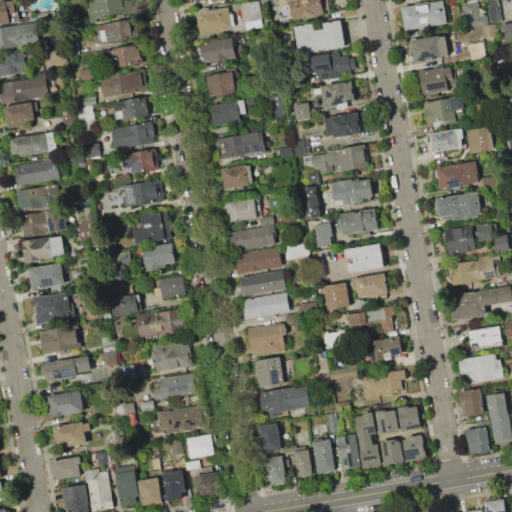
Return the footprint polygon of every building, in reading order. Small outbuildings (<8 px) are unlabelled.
[(0,1),(7,0),(7,1),(14,0),(16,10),(18,10),(20,21),(11,23),(0,25),(0,1)] [(86,0),(131,0),(133,11),(104,16),(104,20),(90,23),(86,0)] [(328,0),(330,9),(325,10),(325,13),(304,17),(303,18),(299,19),(296,18),(292,19),(292,16),(290,16),(288,4),(281,6),(279,0),(328,0)] [(401,7),(415,5),(415,3),(430,1),(430,2),(444,0),(448,23),(405,30),(401,7)] [(462,10),(461,2),(469,1),(476,0),(478,13),(483,12),(483,15),(485,15),(487,23),(465,27),(464,20),(461,20),(460,10),(462,10)] [(491,22),(487,0),(498,0),(502,20),(491,22)] [(240,4),(260,1),(263,19),(261,20),(262,27),(244,30),(240,4)] [(196,12),(202,11),(202,8),(209,7),(210,8),(216,7),(216,9),(229,7),(230,14),(232,13),(235,27),(200,33),(196,12)] [(106,23),(126,19),(127,22),(131,21),(132,22),(133,22),(135,33),(134,34),(134,35),(129,36),(130,38),(110,42),(109,40),(104,41),(102,30),(107,29),(106,23)] [(341,20),(346,46),(299,54),(294,26),(311,23),(312,30),(324,28),(323,23),(341,20)] [(0,27),(36,22),(37,27),(40,27),(41,35),(39,35),(40,42),(2,48),(1,46),(0,46),(0,27)] [(501,24),(511,22),(511,42),(507,43),(505,31),(502,31),(501,24)] [(495,23),(497,35),(484,38),(482,25),(495,23)] [(69,55),(66,36),(77,34),(80,54),(69,55)] [(411,40),(440,35),(440,36),(447,35),(450,54),(443,55),(444,57),(415,62),(411,40)] [(202,43),(233,37),(237,57),(205,63),(202,43)] [(47,47),(65,44),(68,62),(50,65),(47,47)] [(114,68),(111,49),(137,44),(138,48),(141,48),(143,59),(139,60),(140,63),(114,68)] [(472,48),(485,46),(487,56),(483,57),(481,60),(479,60),(476,58),(474,59),(472,48)] [(0,75),(0,54),(25,50),(26,58),(29,57),(31,71),(0,75)] [(308,57),(340,51),(341,56),(349,54),(350,58),(354,57),(356,68),(352,69),(352,72),(344,74),(345,76),(319,81),(317,72),(311,73),(308,57)] [(81,69),(96,67),(98,77),(82,79),(81,69)] [(420,71),(444,67),(444,68),(452,67),(453,74),(456,74),(458,84),(455,84),(456,89),(424,95),(420,71)] [(103,97),(99,76),(141,69),(143,79),(147,78),(149,89),(103,97)] [(207,75),(233,71),(237,93),(211,97),(207,75)] [(4,103),(0,83),(34,77),(34,75),(46,73),(50,95),(38,97),(38,96),(29,97),(29,98),(4,103)] [(326,85),(352,80),(355,101),(349,102),(349,106),(347,106),(345,108),(343,109),(341,108),(338,108),(338,106),(325,108),(321,86),(326,85)] [(114,100),(150,94),(153,116),(148,117),(148,116),(142,117),(142,118),(127,121),(127,118),(116,120),(114,110),(116,110),(114,100)] [(270,96),(285,94),(287,114),(273,116),(270,96)] [(424,102),(451,97),(451,96),(463,94),(465,109),(455,110),(457,122),(445,124),(444,121),(428,123),(424,102)] [(82,97),(96,95),(97,102),(83,104),(82,97)] [(211,104),(245,99),(247,113),(241,113),(242,121),(215,125),(211,104)] [(4,106),(32,102),(35,120),(24,121),(24,125),(7,128),(7,125),(5,126),(4,121),(7,120),(4,106)] [(295,104),(309,102),(311,119),(298,121),(297,115),(294,115),(294,110),(296,110),(295,104)] [(78,108),(86,107),(86,105),(93,104),(95,119),(90,120),(92,130),(81,131),(78,108)] [(325,118),(358,112),(362,133),(335,137),(334,134),(328,135),(325,118)] [(64,115),(77,113),(79,128),(66,129),(64,115)] [(114,148),(111,129),(128,127),(127,125),(147,123),(147,121),(152,120),(153,125),(154,124),(156,136),(155,136),(156,143),(129,146),(114,148)] [(466,129),(490,126),(493,150),(469,153),(466,129)] [(426,134),(457,129),(463,128),(464,137),(462,138),(463,146),(460,146),(460,147),(434,152),(432,142),(428,143),(426,134)] [(218,139),(260,131),(260,133),(263,133),(267,150),(222,159),(218,139)] [(10,139),(17,138),(17,137),(26,135),(26,136),(53,132),(56,151),(21,157),(20,153),(12,155),(10,139)] [(294,156),(293,146),(292,142),(304,140),(309,139),(311,146),(309,146),(310,152),(306,153),(306,154),(294,156)] [(84,146),(100,143),(102,155),(86,158),(84,146)] [(366,144),(369,166),(343,170),(342,163),(333,164),(334,172),(321,174),(320,166),(304,169),(302,155),(312,154),(313,154),(329,152),(328,150),(366,144)] [(279,148),(293,146),(294,156),(281,158),(279,148)] [(131,155),(130,152),(154,149),(157,170),(133,173),(132,166),(126,167),(125,156),(131,155)] [(73,157),(83,155),(86,165),(75,168),(73,157)] [(17,185),(14,165),(57,158),(60,178),(59,178),(59,179),(56,180),(56,179),(17,185)] [(438,167),(476,161),(480,181),(470,183),(470,184),(441,189),(438,167)] [(223,168),(247,164),(247,165),(251,165),(254,182),(250,183),(250,184),(244,185),(244,188),(237,189),(236,187),(226,188),(223,168)] [(116,176),(129,173),(131,183),(117,185),(116,176)] [(482,178),(501,174),(503,187),(484,190),(482,178)] [(371,178),(374,196),(364,198),(365,201),(344,205),(344,202),(336,203),(333,186),(340,184),(340,181),(353,178),(354,182),(371,178)] [(125,185),(161,179),(165,200),(128,205),(125,185)] [(17,190),(58,183),(59,193),(63,192),(65,203),(20,211),(17,190)] [(317,186),(322,216),(308,219),(303,188),(317,186)] [(437,198),(479,191),(482,213),(479,214),(479,216),(453,220),(453,218),(441,220),(440,213),(437,214),(435,202),(438,202),(437,198)] [(226,203),(255,198),(258,217),(232,222),(230,213),(227,213),(226,203)] [(24,236),(21,214),(65,208),(68,229),(24,236)] [(341,214),(376,208),(379,228),(371,230),(372,234),(361,236),(361,231),(344,234),(344,229),(340,230),(338,220),(342,219),(341,214)] [(136,244),(134,229),(141,228),(141,224),(142,224),(141,215),(168,210),(169,218),(173,217),(175,229),(171,230),(172,238),(136,244)] [(260,217),(273,215),(275,224),(261,226),(260,217)] [(315,221),(322,220),(321,218),(330,216),(333,235),(332,236),(334,244),(319,246),(315,221)] [(76,240),(73,224),(98,219),(101,236),(76,240)] [(477,225),(492,222),(492,224),(498,223),(499,231),(492,232),(493,238),(480,240),(477,225)] [(236,250),(235,242),(230,242),(229,232),(234,231),(233,230),(275,224),(276,230),(274,230),(276,244),(236,250)] [(477,251),(450,255),(445,229),(472,225),(477,251)] [(495,236),(508,234),(511,250),(498,252),(495,236)] [(309,242),(300,243),(299,236),(308,235),(309,242)] [(23,241),(51,236),(51,238),(62,236),(65,252),(54,254),(55,256),(41,259),(41,261),(27,263),(23,241)] [(286,246),(300,243),(309,242),(311,255),(287,260),(286,252),(287,252),(286,246)] [(144,248),(174,243),(177,262),(166,264),(166,266),(161,267),(161,269),(148,271),(147,267),(146,267),(144,254),(145,254),(144,248)] [(346,249),(380,243),(384,266),(350,272),(348,263),(355,262),(354,255),(347,256),(346,249)] [(237,273),(234,253),(280,246),(283,266),(237,273)] [(130,250),(132,263),(111,267),(108,254),(130,250)] [(448,264),(480,259),(479,256),(494,254),(497,277),(451,284),(448,264)] [(29,268),(62,263),(65,284),(59,285),(59,286),(55,286),(55,285),(49,286),(50,287),(45,288),(45,287),(32,289),(29,268)] [(241,276),(283,269),(286,289),(242,296),(241,290),(243,290),(242,287),(240,288),(239,280),(241,279),(241,276)] [(81,275),(96,272),(99,283),(83,286),(81,275)] [(356,278),(386,273),(390,294),(360,299),(358,292),(355,293),(353,282),(357,281),(356,278)] [(159,279),(183,275),(186,294),(162,298),(162,297),(157,296),(155,293),(153,281),(159,279)] [(324,285),(347,281),(351,306),(328,310),(324,285)] [(448,295),(511,284),(511,289),(511,301),(485,305),(486,315),(452,320),(448,295)] [(66,292),(66,294),(70,294),(73,311),(74,311),(75,317),(39,323),(37,314),(38,314),(35,296),(46,294),(46,296),(66,292)] [(127,310),(125,294),(137,292),(137,295),(140,294),(141,301),(138,302),(139,309),(127,310)] [(244,299),(287,292),(290,311),(245,319),(244,313),(247,312),(244,299)] [(299,304),(315,301),(317,309),(301,312),(299,304)] [(348,314),(377,309),(377,307),(405,302),(410,326),(399,328),(397,314),(392,315),(393,321),(396,321),(398,329),(384,332),(382,321),(367,324),(368,327),(351,330),(348,314)] [(187,329),(140,336),(137,315),(149,313),(149,312),(158,311),(158,312),(184,308),(187,329)] [(286,316),(300,313),(301,322),(287,325),(286,316)] [(248,327),(282,322),(282,323),(285,323),(287,334),(284,334),(286,350),(253,355),(248,327)] [(40,331),(77,325),(81,347),(69,349),(70,352),(61,353),(61,350),(44,353),(40,331)] [(468,330),(500,325),(504,345),(472,350),(468,330)] [(326,348),(323,331),(348,327),(350,344),(326,348)] [(101,336),(110,334),(112,342),(115,342),(117,350),(104,352),(101,336)] [(368,342),(400,336),(403,354),(392,356),(392,358),(388,359),(388,361),(373,364),(368,342)] [(193,366),(186,367),(186,369),(176,371),(175,369),(170,370),(170,368),(157,370),(153,346),(187,340),(187,344),(189,343),(193,366)] [(100,352),(102,364),(109,363),(108,359),(114,358),(113,350),(100,352)] [(462,358),(496,353),(497,360),(500,359),(501,365),(502,365),(505,378),(467,384),(465,374),(461,374),(459,361),(463,360),(462,358)] [(45,362),(89,355),(91,370),(81,372),(82,376),(49,382),(47,372),(43,373),(41,365),(46,364),(45,362)] [(253,361),(280,356),(284,383),(258,387),(253,361)] [(328,371),(350,367),(350,363),(356,362),(358,375),(330,380),(328,371)] [(106,365),(118,364),(119,372),(107,373),(106,365)] [(121,366),(134,364),(136,372),(122,374),(121,366)] [(356,399),(353,386),(363,385),(362,376),(405,369),(407,379),(402,380),(404,391),(356,399)] [(156,399),(152,379),(193,372),(197,393),(156,399)] [(267,391),(295,385),(296,388),(307,386),(311,406),(272,413),(271,410),(265,411),(262,395),(268,394),(267,391)] [(459,391),(480,388),(485,413),(464,416),(459,391)] [(49,396),(81,390),(85,411),(73,413),(73,414),(65,415),(65,414),(52,417),(49,396)] [(486,395),(505,392),(509,414),(511,429),(511,440),(495,444),(486,395)] [(336,402),(350,401),(351,410),(337,412),(336,402)] [(114,404),(125,403),(127,414),(116,415),(114,404)] [(157,412),(199,405),(200,412),(202,412),(204,427),(197,428),(197,429),(176,433),(176,432),(167,433),(167,428),(163,429),(162,422),(159,422),(157,412)] [(398,407),(409,405),(409,407),(418,406),(422,427),(402,430),(398,407)] [(373,411),(398,407),(402,430),(377,434),(377,433),(373,411)] [(355,416),(365,414),(364,413),(373,411),(377,433),(372,434),(374,444),(379,443),(383,465),(364,468),(355,416)] [(466,429),(477,428),(476,421),(489,419),(490,427),(488,427),(491,451),(470,454),(469,441),(467,441),(466,429)] [(54,426),(84,421),(85,423),(90,422),(91,430),(86,431),(88,444),(58,448),(54,426)] [(258,426),(277,423),(282,450),(263,453),(258,426)] [(356,433),(362,466),(342,470),(336,437),(356,433)] [(188,438),(212,434),(212,436),(214,435),(216,444),(214,444),(215,454),(191,458),(188,438)] [(407,461),(404,439),(407,438),(407,437),(423,434),(424,441),(423,441),(425,451),(426,451),(427,457),(407,461)] [(116,437),(130,435),(132,446),(118,448),(116,437)] [(313,441),(331,438),(337,471),(319,474),(313,441)] [(383,465),(379,443),(378,441),(401,438),(405,461),(383,465)] [(295,451),(309,449),(313,475),(299,477),(295,451)] [(96,452),(108,450),(108,452),(110,463),(98,465),(98,462),(93,462),(91,454),(97,453),(96,452)] [(108,452),(115,451),(117,462),(110,463),(108,452)] [(268,457),(283,455),(284,459),(288,458),(289,466),(285,467),(288,482),(273,485),(272,480),(268,480),(264,460),(268,459),(268,457)] [(50,460),(81,456),(82,464),(80,464),(82,476),(57,480),(55,471),(52,472),(50,460)] [(186,462),(200,459),(202,467),(187,470),(186,462)] [(115,468),(135,465),(140,495),(136,496),(137,504),(121,506),(115,468)] [(92,511),(85,470),(100,468),(101,474),(109,473),(115,508),(92,511)] [(163,473),(183,469),(187,490),(182,491),(183,498),(168,501),(163,473)] [(195,475),(219,471),(223,492),(198,496),(195,475)] [(139,480),(160,477),(163,494),(165,494),(165,499),(164,499),(164,502),(143,505),(139,480)] [(63,488),(86,484),(90,511),(68,511),(68,508),(66,508),(63,488)] [(487,511),(486,501),(487,501),(487,499),(494,498),(494,500),(505,499),(506,511),(487,511)]
